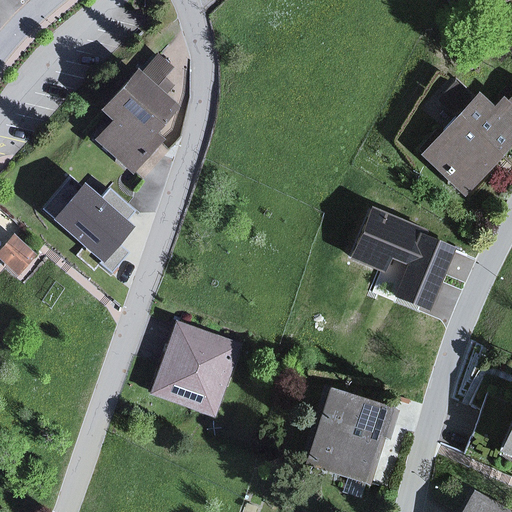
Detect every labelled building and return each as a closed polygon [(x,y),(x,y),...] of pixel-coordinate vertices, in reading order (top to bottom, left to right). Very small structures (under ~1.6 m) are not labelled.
[(138,66),(118,88),(159,125),(180,102),(170,93),(179,83),(170,75),(179,65),(164,51),(145,72),(138,66)] [(452,111),(470,90),(455,78),(438,99),(452,111)] [(116,118),(100,136),(141,172),(173,138),(159,125),(118,88),(102,106),(116,118)] [(481,92),(423,158),(463,193),(511,136),(511,100),(505,94),(496,105),(481,92)] [(86,181),(56,215),(117,268),(134,250),(125,242),(138,226),(131,220),(104,196),(86,181)] [(113,185),(104,196),(131,220),(140,209),(113,185)] [(427,231),(372,209),(351,260),(385,274),(391,260),(406,266),(393,298),(431,313),(457,248),(426,235),(427,231)] [(14,242),(7,250),(26,267),(40,250),(21,234),(14,242)] [(251,342),(178,317),(152,392),(220,415),(231,384),(236,384),(251,342)] [(332,388),(311,465),(376,483),(389,436),(397,438),(405,408),(332,388)] [(511,430),(502,453),(511,456),(511,430)] [(511,511),(511,505),(478,488),(466,511),(511,511)]
